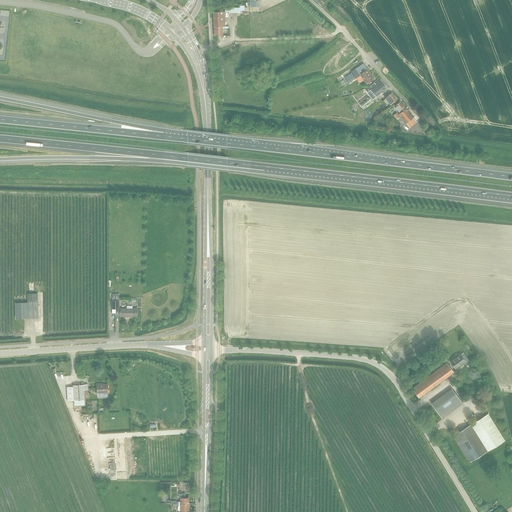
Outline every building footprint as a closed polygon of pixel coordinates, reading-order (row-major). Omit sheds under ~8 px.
[(222,26),(225,26),(225,11),(213,12),(214,36),(223,35),(222,26)] [(335,47),(342,55),(343,54),(345,57),(352,52),(343,41),(335,47)] [(367,84),(374,79),(363,63),(351,72),(360,84),(364,81),(367,84)] [(368,87),(365,89),(367,93),(371,90),(376,97),(387,88),(380,79),(375,83),(374,82),(368,87)] [(386,97),(385,98),(390,105),(393,103),(397,99),(391,92),(386,97)] [(413,118),(413,117),(400,101),(394,106),(400,113),(398,114),(406,123),(413,118)] [(28,302),(15,302),(16,318),(38,318),(37,293),(27,294),(28,302)] [(137,308),(120,308),(120,315),(126,315),(126,316),(137,316),(137,308)] [(461,354),(460,354),(450,362),(455,369),(465,361),(466,362),(468,360),(463,352),(461,354)] [(446,363),(412,388),(419,398),(453,372),(446,363)] [(100,383),(96,384),(97,393),(104,393),(104,394),(108,393),(108,384),(101,384),(100,383)] [(73,385),(73,386),(74,400),(84,400),(84,395),(88,394),(88,390),(87,384),(73,385)] [(452,389),(431,404),(440,418),(462,402),(452,389)] [(488,414),(453,435),(469,461),(504,440),(488,414)] [(188,504),(188,497),(185,497),(185,494),(178,494),(178,497),(180,497),(180,501),(175,501),(175,504),(188,504)]
